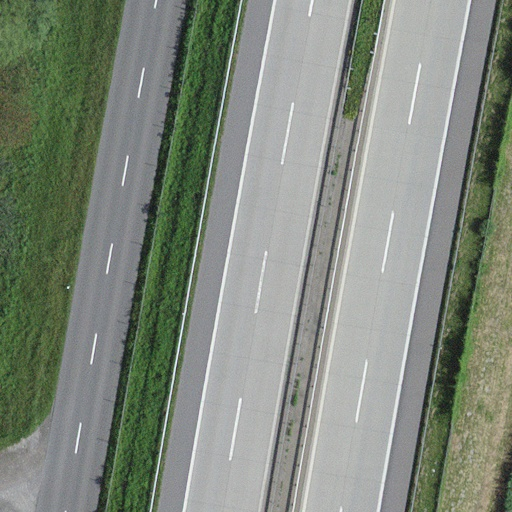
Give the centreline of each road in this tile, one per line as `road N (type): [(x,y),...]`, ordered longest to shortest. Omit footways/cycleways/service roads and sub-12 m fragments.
road 1 (motorway): [(340,511),(435,0)]
road 2 (motorway): [(316,0),(222,511)]
road 3 (unclassified): [(172,0),(83,511)]
